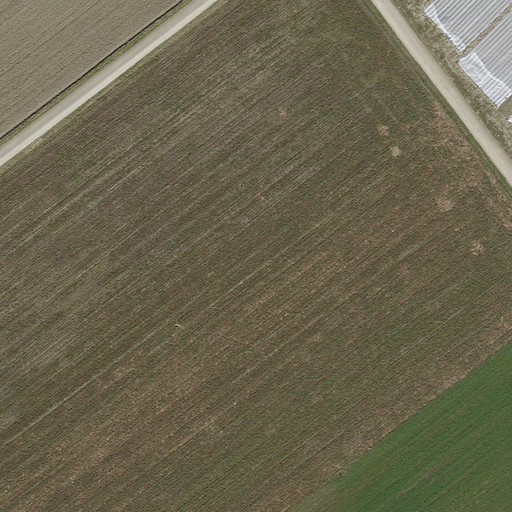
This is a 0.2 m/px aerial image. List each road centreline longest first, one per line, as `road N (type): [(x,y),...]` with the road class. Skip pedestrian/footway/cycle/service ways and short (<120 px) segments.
road 1 (track): [(0,163),(222,0)]
road 2 (track): [(511,161),(388,0)]
